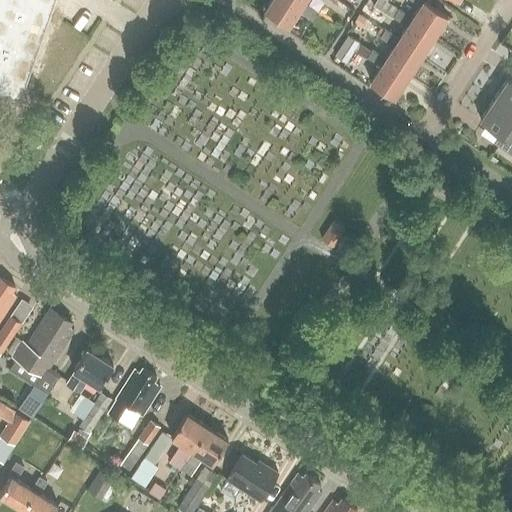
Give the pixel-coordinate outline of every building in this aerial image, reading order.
[(0,0),(0,91),(19,98),(53,0),(0,0)] [(291,0),(272,0),(264,13),(287,28),(298,11),(311,20),(316,12),(303,3),(301,6),(291,0)] [(383,0),(376,0),(373,5),(393,18),(393,17),(407,26),(399,39),(397,41),(420,56),(434,36),(410,20),(412,18),(399,9),(398,9),(383,0)] [(411,0),(420,6),(412,18),(410,20),(434,36),(447,16),(424,1),(424,0),(411,0)] [(360,29),(366,21),(360,16),(354,24),(360,29)] [(385,30),(380,37),(394,46),(385,59),(384,62),(407,77),(420,56),(397,41),(399,39),(385,30)] [(336,57),(346,64),(359,44),(349,37),(336,57)] [(372,50),(367,58),(380,67),(370,83),(393,98),(407,77),(384,62),(385,59),(372,50)] [(511,81),(508,79),(494,99),(511,111),(511,81)] [(511,111),(494,99),(480,120),(503,136),(497,147),(511,156),(511,111)] [(333,247),(345,228),(334,221),(322,240),(333,247)] [(0,319),(16,295),(11,292),(15,287),(0,277),(0,319)] [(71,322),(50,308),(26,345),(22,342),(13,357),(43,377),(74,330),(68,327),(71,322)] [(0,354),(21,322),(10,315),(0,329),(0,354)] [(100,387),(113,366),(87,349),(73,370),(76,372),(68,386),(79,393),(88,380),(100,387)] [(142,416),(161,386),(154,382),(157,377),(142,368),(139,373),(135,370),(116,400),(117,400),(109,414),(117,419),(126,406),(142,416)] [(32,388),(18,409),(30,417),(32,418),(48,394),(34,385),(32,388)] [(101,392),(79,425),(89,432),(112,400),(101,392)] [(30,424),(0,405),(0,419),(8,424),(0,437),(0,438),(15,447),(30,424)] [(180,468),(207,427),(187,413),(171,437),(181,444),(170,461),(180,468)] [(138,439),(147,445),(160,428),(150,421),(138,439)] [(207,427),(180,468),(191,475),(197,467),(195,465),(201,456),(212,464),(228,441),(207,427)] [(72,432),(66,441),(80,450),(86,440),(72,432)] [(144,458),(154,465),(158,458),(171,438),(161,432),(144,458)] [(129,472),(147,445),(138,439),(120,466),(129,472)] [(258,459),(256,462),(242,454),(226,479),(259,500),(277,472),(258,459)] [(10,477),(0,492),(0,495),(22,509),(34,491),(32,490),(16,480),(23,469),(16,464),(8,475),(10,477)] [(99,470),(87,491),(102,500),(114,479),(99,470)] [(308,511),(322,493),(316,489),(320,484),(305,474),(303,477),(298,473),(270,511),(308,511)] [(34,491),(22,509),(26,511),(54,511),(58,507),(39,495),(47,483),(39,478),(32,490),(34,491)] [(181,511),(194,511),(197,508),(210,487),(198,479),(178,510),(181,511)] [(353,511),(356,509),(342,499),(340,501),(335,498),(324,511),(353,511)]
